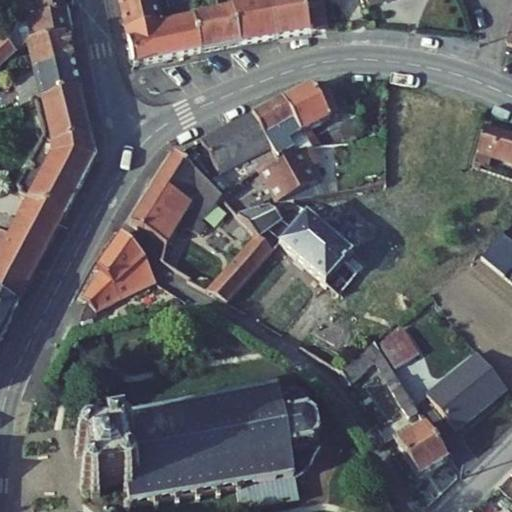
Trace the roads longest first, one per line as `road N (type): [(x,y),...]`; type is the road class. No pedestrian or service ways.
road 1 (tertiary): [(511,95),(458,73),(394,61),(306,64),(184,115),(134,153)]
road 2 (tertiary): [(0,425),(21,359),(134,153)]
road 3 (unclassified): [(134,153),(91,0)]
